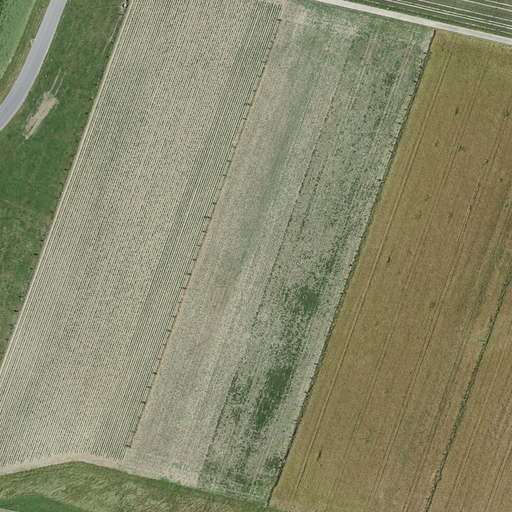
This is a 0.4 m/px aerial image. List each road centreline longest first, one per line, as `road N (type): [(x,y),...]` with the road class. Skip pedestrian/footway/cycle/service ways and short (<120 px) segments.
road 1 (track): [(320,0),(511,43)]
road 2 (tertiary): [(0,123),(30,77),(61,0)]
